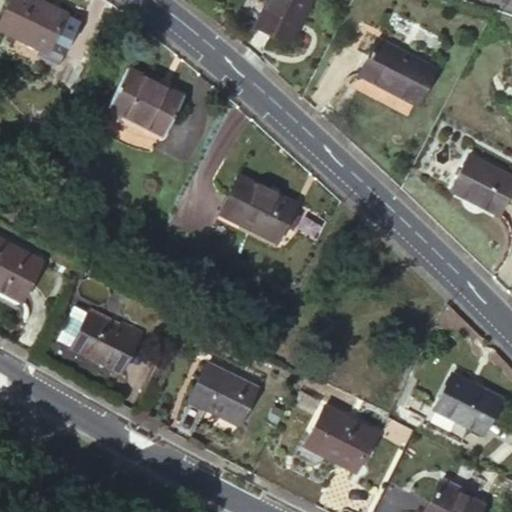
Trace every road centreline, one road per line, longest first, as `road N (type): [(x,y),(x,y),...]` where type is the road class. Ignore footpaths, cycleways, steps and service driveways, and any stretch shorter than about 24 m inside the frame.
road 1 (residential): [(511,330),(365,184),(153,0)]
road 2 (tertiary): [(0,367),(258,511)]
